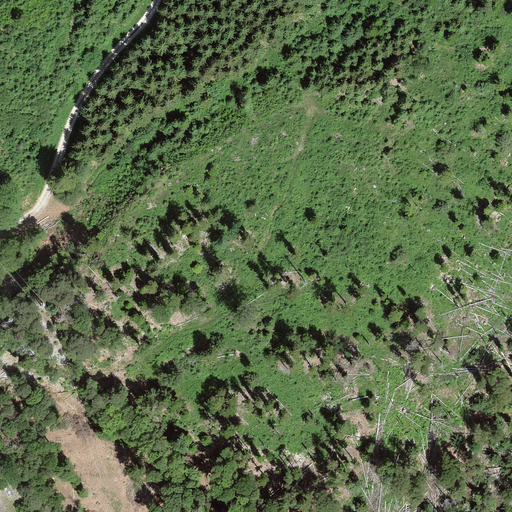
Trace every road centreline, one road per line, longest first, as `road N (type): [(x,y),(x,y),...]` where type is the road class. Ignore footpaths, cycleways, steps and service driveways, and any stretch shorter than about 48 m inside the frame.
road 1 (track): [(13,358),(88,374),(238,306),(253,285),(314,107),(273,54)]
road 2 (track): [(157,0),(71,118),(41,204),(8,222)]
